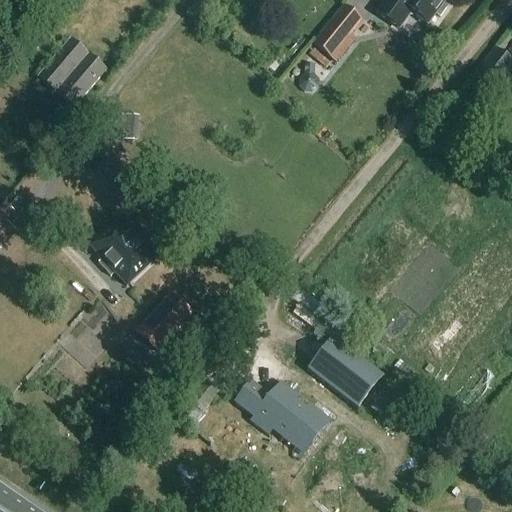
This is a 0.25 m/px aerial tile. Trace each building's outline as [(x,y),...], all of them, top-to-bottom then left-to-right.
[(444,4),(447,0),(389,0),(378,16),(399,31),(408,18),(414,17),(428,27),(435,16),(440,20),(449,7),(444,4)] [(343,8),(313,45),(330,58),(360,21),(343,8)] [(71,111),(73,113),(106,74),(69,42),(36,81),(46,90),(71,111)] [(511,68),(511,62),(494,49),(476,72),(479,75),(476,79),(489,89),(493,85),(497,88),(511,68)] [(298,79),(298,87),(303,93),(311,93),(317,88),(317,81),(312,75),(313,65),(305,65),(304,74),(298,79)] [(5,209),(0,214),(0,252),(15,235),(4,226),(13,215),(5,209)] [(117,226),(90,251),(103,264),(98,268),(111,281),(115,278),(125,288),(152,263),(142,252),(144,251),(131,237),(129,239),(117,226)] [(159,355),(196,313),(173,293),(136,334),(159,355)] [(299,293),(292,302),(299,308),(293,316),(311,331),(318,322),(322,325),(329,316),(299,293)] [(382,380),(334,343),(309,376),(357,413),(382,380)] [(449,407),(463,419),(497,378),(483,366),(449,407)] [(180,390),(204,410),(218,393),(194,373),(180,390)] [(324,419),(282,387),(271,402),(249,385),(233,406),(255,423),(252,426),(294,458),(324,419)] [(404,402),(388,389),(371,411),(387,424),(404,402)]
